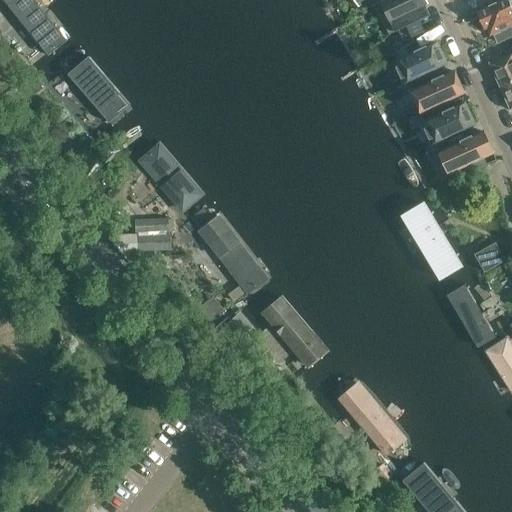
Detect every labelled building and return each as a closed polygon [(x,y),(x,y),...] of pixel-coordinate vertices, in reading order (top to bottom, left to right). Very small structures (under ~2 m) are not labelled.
[(3,0),(39,44),(41,46),(44,48),(46,50),(49,51),(51,52),(53,52),(56,52),(59,53),(59,50),(59,47),(59,45),(59,43),(58,40),(57,37),(56,35),(54,32),(27,0),(3,0)] [(427,5),(425,0),(394,0),(402,16),(427,5)] [(511,25),(511,26),(500,3),(478,13),(480,16),(479,19),(482,24),(484,26),(486,29),(487,29),(491,36),(494,34),(498,43),(511,37),(511,25)] [(425,31),(420,20),(432,15),(427,5),(402,16),(406,24),(397,28),(405,44),(425,31)] [(395,64),(403,83),(447,63),(438,44),(395,64)] [(511,82),(511,53),(490,63),(501,87),(511,82)] [(66,71),(117,131),(134,116),(84,56),(66,71)] [(456,73),(412,93),(421,112),(465,92),(456,73)] [(511,82),(501,87),(511,111),(511,82)] [(431,144),(475,124),(466,105),(422,125),(431,144)] [(450,172),(494,152),(485,133),(441,153),(450,172)] [(186,218),(208,199),(164,145),(141,164),(186,218)] [(447,278),(464,268),(423,200),(406,210),(447,278)] [(199,234),(249,297),(275,277),(225,213),(199,234)] [(479,253),(487,268),(504,258),(496,244),(479,253)] [(499,339),(466,284),(446,296),(479,351),(499,339)] [(283,295),(262,313),(309,369),(330,351),(283,295)] [(250,329),(238,316),(220,331),(232,345),(250,329)] [(485,351),(511,397),(511,341),(509,337),(485,351)] [(344,399),(344,403),(345,406),(346,409),(348,412),(393,461),(396,462),(398,463),(400,464),(403,464),(406,465),(408,465),(411,465),(413,465),(414,462),(415,459),(416,457),(416,454),(416,451),(416,448),(415,445),(415,443),(371,392),(369,390),(366,388),(363,387),(359,386),(356,385),(353,385),(349,386),(346,386),(345,389),(344,393),(344,396),(344,399)] [(426,511),(450,511),(428,485),(414,497),(426,511)]
